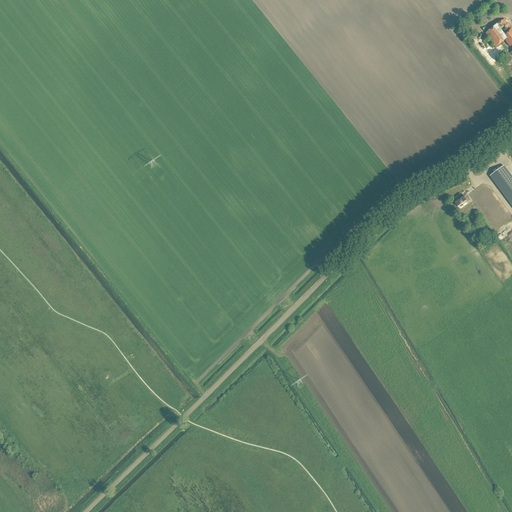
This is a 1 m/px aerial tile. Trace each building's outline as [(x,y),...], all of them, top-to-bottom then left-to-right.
[(498,13),(504,8),(502,5),(495,10),(498,13)] [(511,29),(504,19),(503,20),(503,19),(501,20),(502,20),(485,33),(496,47),(505,40),(510,47),(511,45),(511,29)] [(511,177),(503,166),(490,176),(511,205),(511,177)] [(467,195),(464,197),(461,194),(453,200),(457,206),(469,198),(467,195)] [(491,229),(488,231),(494,239),(497,237),(491,229)]
